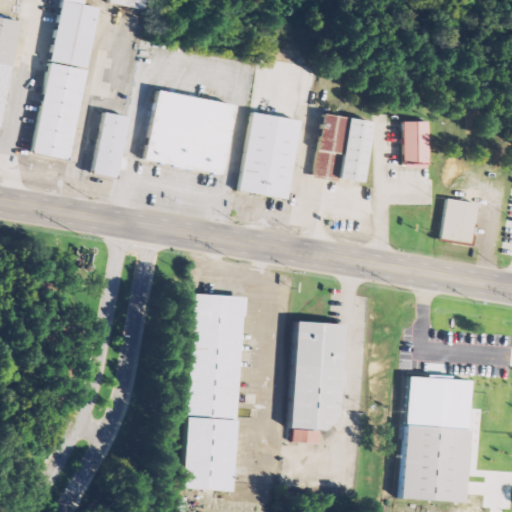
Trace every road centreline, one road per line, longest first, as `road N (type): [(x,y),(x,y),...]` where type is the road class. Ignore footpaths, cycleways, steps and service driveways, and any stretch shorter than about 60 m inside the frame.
road 1 (tertiary): [(511,287),(0,201)]
road 2 (residential): [(123,222),(87,398),(28,511)]
road 3 (residential): [(61,511),(117,402),(148,226)]
